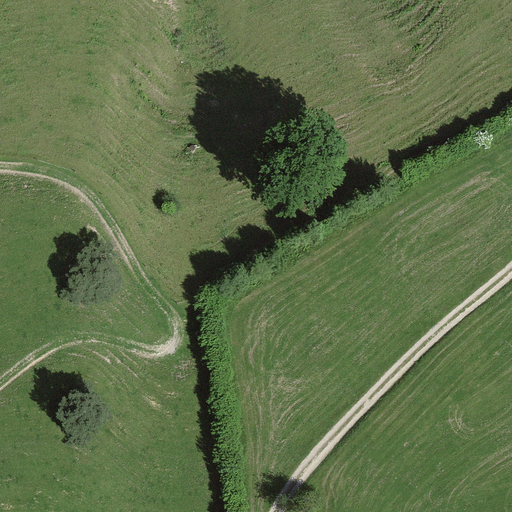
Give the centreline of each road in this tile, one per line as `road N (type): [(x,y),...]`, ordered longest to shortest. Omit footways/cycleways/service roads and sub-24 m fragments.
road 1 (track): [(0,378),(39,345),(77,332),(161,349),(185,338),(185,312),(148,284),(104,213),(70,181),(28,165),(0,165)]
road 2 (track): [(278,511),(364,405),(511,268)]
